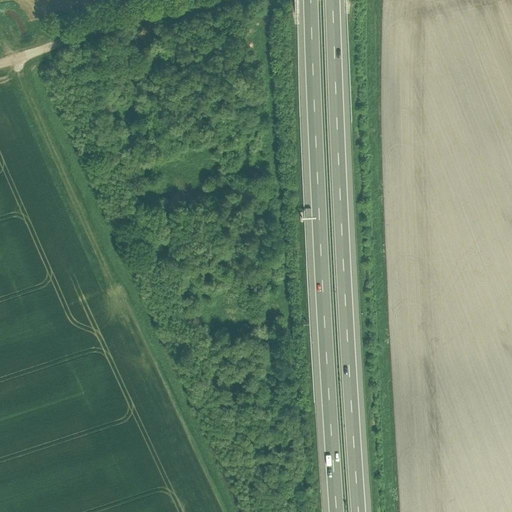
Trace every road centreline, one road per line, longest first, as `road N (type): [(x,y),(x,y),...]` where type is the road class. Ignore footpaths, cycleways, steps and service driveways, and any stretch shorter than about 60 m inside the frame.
road 1 (motorway): [(309,0),(338,511)]
road 2 (motorway): [(359,511),(332,0)]
road 3 (unclassified): [(215,0),(0,62)]
